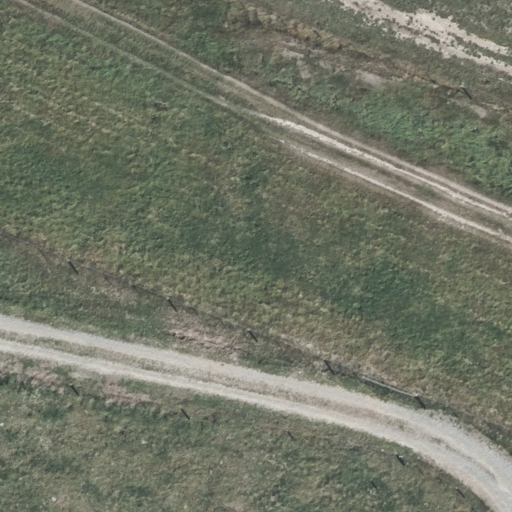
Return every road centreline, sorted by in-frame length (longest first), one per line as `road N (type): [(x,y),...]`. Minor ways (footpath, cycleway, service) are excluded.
road 1 (track): [(12,0),(154,60),(437,220),(511,251)]
road 2 (track): [(0,369),(284,432),(442,496),(453,511)]
road 3 (track): [(511,91),(224,0)]
